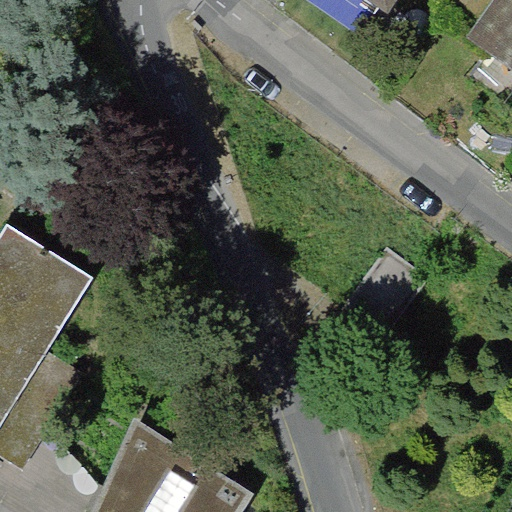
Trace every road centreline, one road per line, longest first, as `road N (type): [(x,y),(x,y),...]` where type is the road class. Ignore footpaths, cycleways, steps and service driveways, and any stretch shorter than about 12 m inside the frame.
road 1 (residential): [(144,0),(154,57),(331,511)]
road 2 (residential): [(209,0),(511,225)]
